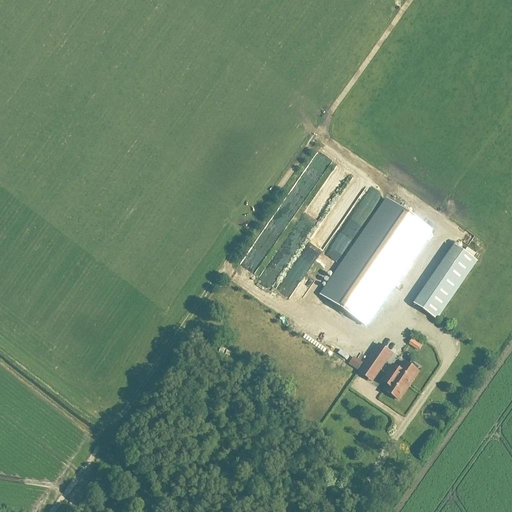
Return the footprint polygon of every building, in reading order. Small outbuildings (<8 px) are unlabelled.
[(348,159),(317,207),(329,214),(359,167),(348,159)] [(301,176),(286,209),(298,214),(310,189),(305,187),(309,180),(301,176)] [(365,325),(431,230),(387,200),(322,296),(365,325)] [(277,220),(273,225),(289,237),(293,232),(277,220)] [(317,240),(298,267),(306,273),(325,246),(317,240)] [(414,304),(437,320),(477,262),(454,246),(414,304)] [(415,336),(411,344),(419,349),(423,341),(415,336)] [(339,353),(343,344),(331,338),(327,347),(339,353)] [(372,382),(377,374),(386,362),(391,354),(378,345),(373,353),(365,365),(359,373),(372,382)] [(398,400),(418,372),(417,371),(420,367),(412,362),(406,370),(401,367),(399,370),(393,365),(382,381),(388,385),(385,391),(398,400)]
